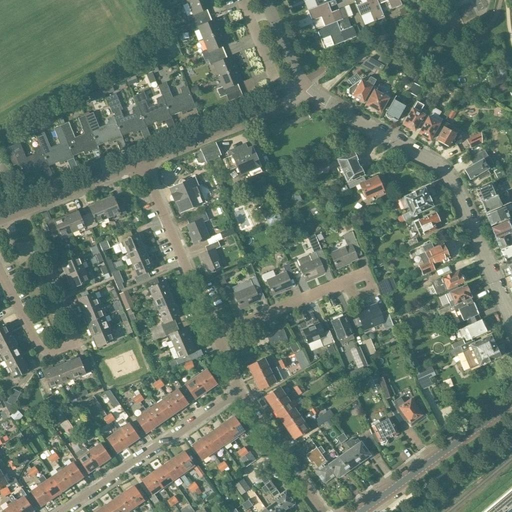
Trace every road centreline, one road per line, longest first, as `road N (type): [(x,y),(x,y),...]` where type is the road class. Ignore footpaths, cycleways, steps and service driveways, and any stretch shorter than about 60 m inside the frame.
road 1 (residential): [(217,331),(473,217)]
road 2 (residential): [(473,217),(447,166),(302,79)]
road 3 (residential): [(240,388),(59,511)]
road 4 (residential): [(140,163),(217,331)]
road 5 (tertiary): [(360,511),(511,406)]
road 6 (residential): [(140,163),(292,95)]
road 7 (residential): [(0,220),(140,163)]
road 8 (residential): [(240,388),(322,511)]
road 9 (residential): [(78,340),(41,355),(0,271)]
